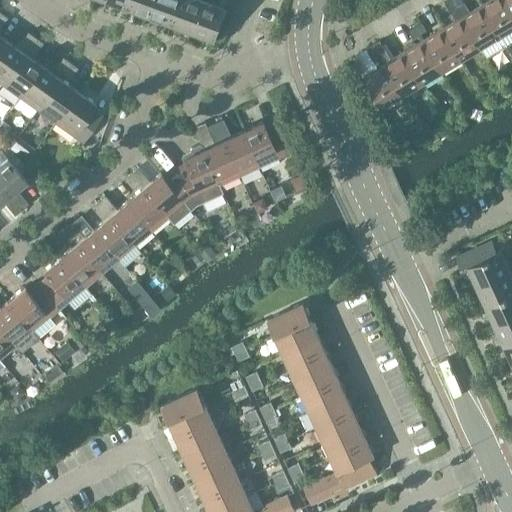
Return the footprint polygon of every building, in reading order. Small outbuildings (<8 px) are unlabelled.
[(121,5),(129,8),(132,0),(107,0),(106,4),(120,9),(121,5)] [(136,15),(149,20),(156,0),(132,0),(129,8),(137,11),(136,15)] [(164,20),(172,23),(180,0),(156,0),(149,20),(162,24),(164,20)] [(179,30),(192,35),(205,0),(204,0),(180,0),(172,23),(180,26),(179,30)] [(205,0),(192,35),(205,40),(207,36),(216,40),(227,8),(205,0)] [(459,0),(455,3),(463,16),(471,11),(468,6),(467,7),(462,0),(459,0)] [(511,9),(506,0),(489,0),(482,5),(501,36),(511,29),(511,9)] [(463,16),(455,3),(448,7),(453,15),(451,16),(454,21),(463,16)] [(471,11),(463,16),(482,48),(501,36),(482,5),(471,11)] [(454,21),(443,28),(462,60),(482,48),(463,16),(454,21)] [(416,26),(421,35),(427,31),(422,22),(416,26)] [(421,35),(416,26),(409,30),(414,39),(421,35)] [(443,28),(424,40),(443,71),(462,60),(443,28)] [(21,43),(28,48),(36,38),(28,33),(21,43)] [(28,48),(36,54),(43,43),(36,38),(28,48)] [(424,40),(404,51),(423,83),(443,71),(424,40)] [(0,50),(0,82),(3,84),(28,48),(21,43),(17,48),(7,41),(0,50)] [(377,50),(381,58),(388,54),(383,46),(377,50)] [(3,84),(20,96),(42,66),(33,59),(36,54),(28,48),(3,84)] [(381,58),(377,50),(370,54),(375,62),(381,58)] [(385,63),(404,95),(423,83),(404,51),(385,63)] [(56,68),(63,73),(71,63),(64,58),(56,68)] [(63,73),(71,79),(78,68),(71,63),(63,73)] [(404,95),(385,63),(364,76),(383,107),(404,95)] [(20,96),(38,109),(60,78),(42,66),(20,96)] [(38,109),(55,122),(77,91),(60,78),(38,109)] [(77,91),(55,122),(83,142),(102,116),(92,109),(96,104),(77,91)] [(215,123),(220,135),(228,131),(223,120),(215,123)] [(242,131),(258,166),(290,151),(277,123),(266,128),(263,122),(242,131)] [(220,135),(215,123),(207,127),(212,139),(220,135)] [(242,131),(223,140),(239,175),(258,166),(242,131)] [(223,140),(203,149),(219,184),(239,175),(223,140)] [(174,170),(165,178),(191,210),(197,205),(223,193),(219,184),(203,149),(201,146),(199,144),(191,148),(190,151),(192,155),(182,159),(185,165),(174,170)] [(0,152),(0,183),(10,195),(27,180),(2,151),(0,152)] [(131,173),(139,183),(146,177),(138,167),(131,173)] [(139,183),(131,173),(124,179),(132,189),(139,183)] [(174,225),(191,210),(185,202),(165,178),(160,173),(150,182),(146,177),(139,183),(143,188),(167,217),(174,225)] [(0,203),(10,195),(0,183),(0,203)] [(143,188),(126,201),(151,231),(167,217),(143,188)] [(20,194),(13,200),(22,209),(28,204),(20,194)] [(98,201),(106,211),(113,205),(105,195),(98,201)] [(22,209),(13,200),(7,205),(15,215),(22,209)] [(106,211),(98,201),(91,207),(99,216),(106,211)] [(110,215),(134,245),(151,231),(126,201),(117,210),(113,205),(106,211),(110,215)] [(141,253),(134,245),(110,215),(106,211),(99,216),(103,221),(93,229),(118,259),(124,266),(141,253)] [(65,229),(73,238),(80,233),(72,223),(65,229)] [(73,238),(65,229),(58,234),(66,244),(73,238)] [(77,243),(101,272),(118,259),(93,229),(84,237),(80,233),(73,238),(77,243)] [(70,249),(60,257),(85,286),(101,272),(77,243),(73,238),(66,244),(70,249)] [(472,274),(478,286),(511,270),(511,267),(511,262),(510,258),(504,256),(501,250),(498,252),(493,241),(456,258),(466,278),(472,274)] [(85,286),(60,257),(43,271),(47,277),(38,284),(58,309),(67,301),(74,309),(91,294),(85,286)] [(477,305),(479,309),(511,293),(511,273),(511,271),(511,270),(478,286),(483,297),(479,299),(477,305)] [(25,287),(7,301),(32,331),(38,338),(54,325),(48,317),(58,309),(38,284),(29,292),(25,287)] [(491,314),(496,325),(511,317),(511,293),(479,309),(481,313),(487,316),(491,314)] [(0,307),(0,326),(15,345),(21,352),(38,338),(32,331),(7,301),(0,307)] [(268,319),(275,335),(311,318),(304,302),(268,319)] [(495,344),(497,348),(511,341),(511,317),(496,325),(501,336),(497,338),(495,344)] [(275,335),(282,350),(318,334),(311,318),(275,335)] [(0,326),(0,357),(15,345),(0,326)] [(282,350),(289,366),(325,349),(318,334),(282,350)] [(232,346),(236,354),(247,349),(243,341),(232,346)] [(509,353),(511,360),(511,341),(497,348),(499,353),(505,355),(509,353)] [(247,349),(236,354),(239,361),(250,356),(247,349)] [(289,366),(296,381),(332,364),(325,349),(289,366)] [(296,381),(303,396),(339,379),(332,364),(296,381)] [(246,377),(249,384),(261,379),(257,371),(246,377)] [(231,384),(234,391),(245,386),(242,379),(231,384)] [(249,384),(253,391),(264,386),(261,379),(249,384)] [(303,396),(310,411),(346,395),(339,379),(303,396)] [(245,386),(234,391),(237,398),(248,393),(245,386)] [(162,405),(169,421),(205,404),(198,388),(162,405)] [(310,411),(317,427),(353,410),(346,395),(310,411)] [(260,407),(264,414),(275,409),(271,402),(260,407)] [(169,421),(176,436),(212,419),(205,404),(169,421)] [(245,414),(248,421),(259,416),(256,409),(245,414)] [(275,409),(264,414),(267,422),(278,417),(275,409)] [(317,427),(324,442),(360,425),(353,410),(317,427)] [(259,416),(248,421),(251,429),(263,424),(259,416)] [(176,436),(183,451),(219,435),(212,419),(176,436)] [(324,442),(331,457),(367,440),(360,425),(324,442)] [(274,438),(278,445),(289,440),(285,432),(274,438)] [(183,451),(190,467),(226,450),(219,435),(183,451)] [(259,445),(262,452),(273,447),(270,440),(259,445)] [(289,440),(278,445),(281,452),(292,447),(289,440)] [(331,457),(338,472),(375,456),(367,440),(331,457)] [(273,447),(262,452),(266,459),(277,454),(273,447)] [(190,467),(197,482),(234,465),(226,450),(190,467)] [(338,472),(304,487),(312,504),(335,493),(332,487),(343,482),(345,488),(378,473),(371,458),(375,456),(338,472)] [(288,468),(292,475),(303,470),(299,463),(288,468)] [(197,482),(204,497),(241,481),(234,465),(197,482)] [(273,475),(276,483),(287,477),(284,470),(273,475)] [(303,470),(292,475),(295,483),(306,478),(303,470)] [(287,477),(276,483),(280,490),(291,485),(287,477)] [(204,497),(211,511),(212,511),(248,496),(241,481),(204,497)] [(255,511),(252,511),(293,511),(296,511),(288,495),(254,510),(255,511)] [(212,511),(252,511),(255,511),(254,510),(248,496),(212,511)]
